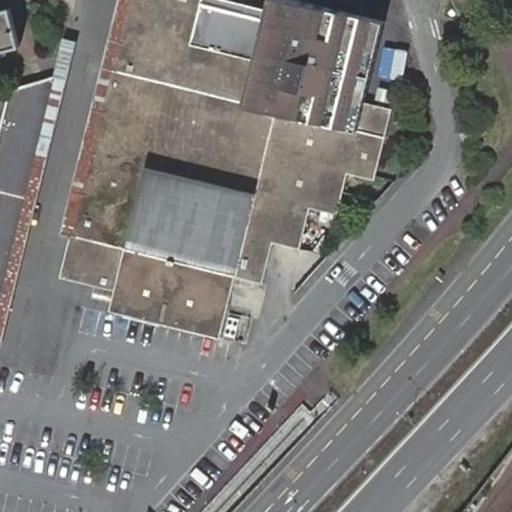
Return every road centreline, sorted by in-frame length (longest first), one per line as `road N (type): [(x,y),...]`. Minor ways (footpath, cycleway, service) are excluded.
road 1 (primary): [(511,255),(280,511)]
road 2 (primary): [(372,511),(511,361)]
